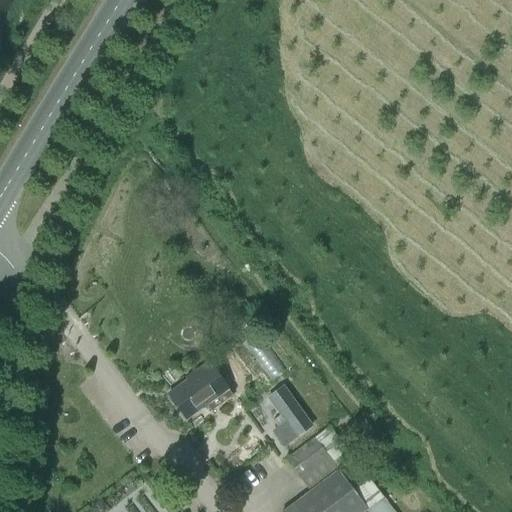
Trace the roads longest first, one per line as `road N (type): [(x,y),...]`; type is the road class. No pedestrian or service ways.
road 1 (unknown): [(9,273),(81,337),(225,511)]
road 2 (secondary): [(0,199),(127,0)]
road 3 (unclassified): [(0,407),(16,310),(0,262)]
